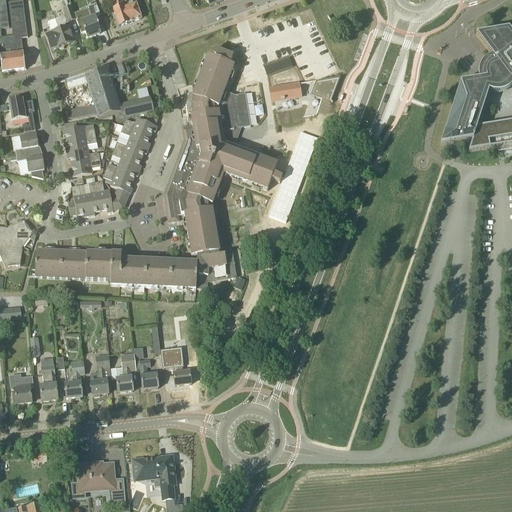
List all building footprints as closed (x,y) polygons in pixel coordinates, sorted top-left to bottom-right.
[(0,0),(0,30),(6,29),(9,29),(4,0),(0,0)] [(133,5),(131,0),(110,0),(114,10),(113,10),(119,28),(141,20),(135,4),(133,5)] [(22,2),(8,4),(12,34),(12,37),(13,45),(14,56),(23,55),(21,40),(28,39),(22,2)] [(67,24),(76,21),(71,7),(62,11),(65,18),(55,21),(59,32),(52,35),(45,37),(50,52),(57,49),(58,50),(59,49),(61,50),(64,49),(64,48),(74,44),(68,28),(66,29),(64,24),(66,23),(67,24)] [(81,35),(85,33),(88,39),(100,35),(97,27),(99,26),(96,18),(95,18),(92,8),(74,14),(76,21),(81,35)] [(511,34),(509,30),(476,36),(492,57),(490,58),(489,59),(487,59),(486,60),(484,62),(483,63),(482,64),(481,65),(480,67),(480,69),(479,70),(479,72),(478,74),(478,75),(478,77),(479,79),(479,80),(470,82),(460,84),(440,146),(454,144),(472,141),(468,153),(497,148),(498,153),(511,150),(511,34)] [(1,57),(0,57),(0,59),(2,73),(2,74),(25,71),(25,70),(23,55),(14,56),(13,45),(1,46),(1,57)] [(289,58),(263,67),(267,78),(293,68),(289,58)] [(191,118),(192,128),(182,129),(184,142),(174,168),(166,189),(165,193),(164,196),(168,223),(179,221),(178,216),(184,215),(191,258),(197,257),(196,264),(144,262),(122,261),(121,261),(121,255),(111,255),(75,253),(72,253),(57,253),(55,253),(37,252),(36,252),(35,277),(45,277),(111,280),(110,287),(120,288),(126,288),(126,290),(127,292),(131,292),(137,292),(138,291),(138,289),(145,289),(152,289),(151,291),(152,293),(156,293),(162,293),(163,292),(164,290),(177,290),(177,293),(178,294),(182,294),(187,294),(189,293),(189,291),(207,292),(208,284),(237,280),(236,279),(234,279),(230,252),(232,252),(232,251),(219,253),(212,210),(212,206),(224,175),(267,192),(271,181),(280,184),(282,179),(273,176),(277,166),(233,149),(241,129),(235,97),(224,93),(230,78),(225,76),(228,67),(212,61),(209,70),(204,68),(192,98),(190,98),(186,108),(188,118),(191,118)] [(111,78),(108,69),(67,81),(68,82),(65,83),(67,91),(87,86),(94,108),(66,113),(68,122),(97,117),(98,121),(112,117),(121,114),(123,119),(154,112),(150,98),(119,106),(111,78)] [(316,84),(311,97),(321,101),(322,101),(322,100),(331,103),(340,79),(316,83),(316,84)] [(299,86),(272,90),(273,91),(275,102),(275,103),(281,102),(285,102),(284,101),(301,98),(299,86)] [(8,102),(9,107),(11,121),(28,119),(29,127),(34,126),(32,113),(34,113),(32,102),(24,104),(23,99),(18,100),(15,98),(12,101),(8,102)] [(281,126),(291,125),(290,109),(281,109),(281,126)] [(157,128),(137,120),(135,125),(126,121),(123,128),(150,139),(153,132),(155,133),(154,134),(155,134),(157,128)] [(123,128),(117,126),(115,132),(121,134),(130,138),(128,143),(148,151),(150,146),(150,145),(149,147),(147,146),(150,139),(123,128)] [(94,131),(84,133),(84,128),(62,132),(63,137),(66,137),(67,143),(96,138),(94,131)] [(16,158),(30,155),(29,150),(36,149),(35,144),(37,144),(36,135),(19,138),(21,151),(15,152),(16,158)] [(66,156),(88,152),(87,147),(97,145),(96,138),(67,143),(68,149),(65,150),(66,156)] [(148,151),(128,143),(126,147),(117,144),(114,150),(141,161),(144,155),(146,156),(148,151)] [(139,173),(141,168),(139,167),(141,161),(114,150),(112,157),(121,160),(119,165),(139,173)] [(89,156),(88,152),(66,156),(67,161),(70,161),(71,167),(100,162),(99,155),(89,156)] [(31,160),(30,155),(16,158),(17,163),(26,162),(28,174),(31,174),(32,179),(44,181),(42,172),(44,172),(43,163),(40,163),(40,159),(31,160)] [(71,179),(92,176),(91,170),(101,169),(100,162),(71,167),(72,173),(70,173),(71,179)] [(139,173),(119,165),(117,170),(108,166),(106,173),(132,183),(135,178),(137,179),(139,173)] [(130,196),(133,190),(130,189),(132,183),(106,173),(103,179),(112,183),(110,188),(117,190),(115,196),(127,201),(129,195),(130,196)] [(104,193),(102,183),(95,184),(101,213),(107,212),(107,215),(113,214),(113,213),(123,211),(114,199),(111,199),(109,192),(104,193)] [(89,218),(95,217),(95,215),(101,213),(95,184),(89,186),(90,195),(86,196),(89,218)] [(89,218),(86,196),(80,197),(79,188),(72,189),(74,204),(68,205),(70,218),(77,217),(83,216),(84,219),(89,218)] [(123,211),(127,201),(115,196),(114,199),(123,211)] [(28,230),(27,228),(24,222),(7,229),(9,244),(22,249),(29,240),(34,243),(36,237),(33,235),(33,234),(28,230)] [(0,250),(9,244),(7,229),(0,228),(0,250)] [(20,267),(22,249),(9,244),(0,250),(0,257),(5,269),(11,267),(13,266),(20,267)] [(241,292),(245,282),(238,279),(234,289),(241,292)] [(36,308),(48,307),(47,299),(35,300),(36,308)] [(0,327),(6,327),(5,323),(21,322),(20,309),(0,311),(0,327)] [(157,328),(151,329),(154,356),(160,355),(160,352),(157,328)] [(32,358),(40,357),(38,340),(30,341),(32,358)] [(131,378),(131,372),(136,371),(135,361),(134,356),(126,357),(126,360),(121,361),(122,363),(123,371),(124,379),(117,379),(116,379),(118,395),(133,393),(132,378),(131,378)] [(100,398),(100,397),(108,396),(105,372),(110,371),(108,357),(96,358),(97,375),(92,375),(90,377),(91,384),(92,398),(94,397),(94,399),(100,398)] [(139,363),(139,360),(135,361),(136,371),(140,370),(141,377),(142,392),(158,390),(157,376),(147,377),(146,369),(150,369),(149,362),(139,363)] [(180,374),(179,367),(184,366),(184,360),(172,361),(172,368),(173,368),(174,375),(173,375),(175,388),(191,386),(189,373),(180,374)] [(80,384),(80,376),(84,376),(83,364),(72,365),(73,377),(74,384),(65,386),(66,401),(75,400),(75,401),(80,400),(80,399),(82,399),(81,384),(80,384)] [(54,367),(42,369),(43,377),(44,377),(55,375),(54,367)] [(56,385),(55,375),(44,377),(44,386),(40,387),(42,403),(57,401),(56,385)] [(21,380),(21,377),(10,378),(12,391),(14,391),(16,406),(18,406),(18,407),(24,407),(24,405),(32,404),(30,389),(34,389),(32,379),(21,380)] [(38,453),(30,454),(31,465),(39,464),(38,453)] [(170,464),(167,461),(166,458),(160,459),(160,460),(144,462),(144,461),(135,461),(136,473),(145,472),(146,480),(161,478),(162,488),(161,488),(162,502),(175,501),(173,487),(176,487),(173,464),(170,464)] [(96,469),(95,465),(77,467),(78,475),(77,475),(78,486),(72,487),(74,500),(84,499),(83,490),(97,489),(97,492),(113,491),(114,497),(111,497),(111,504),(124,503),(122,482),(114,483),(113,466),(101,467),(102,469),(96,469)] [(141,509),(141,490),(129,490),(129,509),(141,509)]
